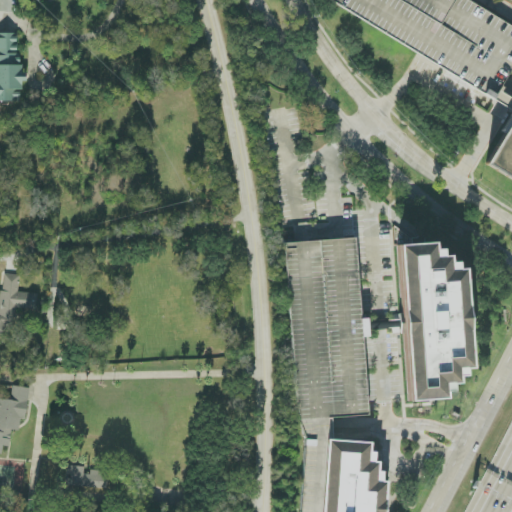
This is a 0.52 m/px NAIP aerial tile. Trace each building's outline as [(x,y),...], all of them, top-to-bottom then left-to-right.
[(511,68),(511,23),(469,0),(332,0),(329,6),(511,106),(511,97),(500,90),(511,68)] [(0,102),(20,102),(21,80),(19,80),(19,34),(0,33),(0,102)] [(511,118),(486,167),(511,180),(511,118)] [(286,243),(297,420),(367,415),(362,338),(368,337),(366,320),(360,320),(355,239),(286,243)] [(408,402),(443,399),(443,388),(457,387),(457,376),(464,375),(464,369),(470,369),(464,269),(455,270),(455,263),(444,264),(444,250),(433,251),(433,243),(398,245),(408,402)] [(18,293),(19,275),(4,275),(3,292),(0,291),(0,335),(7,336),(8,321),(16,321),(17,309),(36,310),(37,294),(18,293)] [(29,388),(12,386),(11,400),(0,398),(0,454),(2,455),(3,446),(9,447),(11,430),(19,431),(20,420),(25,421),(29,388)] [(321,511),(383,511),(385,482),(380,481),(381,471),(374,471),(375,453),(368,453),(369,443),(325,441),(321,511)] [(67,487),(107,488),(107,473),(84,472),(84,467),(67,466),(67,487)]
